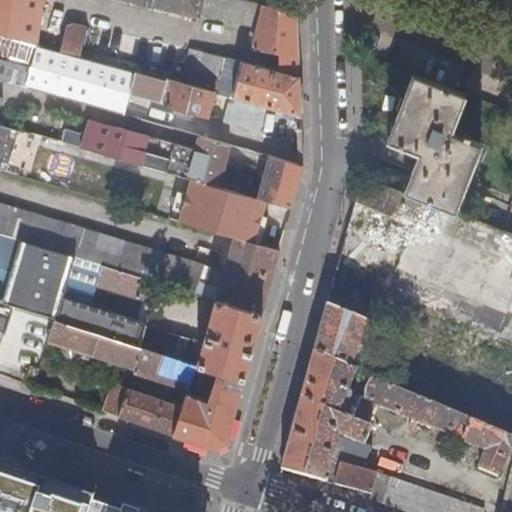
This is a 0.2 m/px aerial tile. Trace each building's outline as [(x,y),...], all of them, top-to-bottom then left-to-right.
[(0,0),(0,34),(38,44),(43,0),(0,0)] [(124,0),(201,18),(201,15),(243,25),(249,2),(241,0),(124,0)] [(258,28),(263,5),(249,2),(243,25),(258,28)] [(294,13),(277,8),(263,5),(258,28),(254,45),(257,49),(279,53),(278,72),(239,64),(229,98),(228,103),(298,120),(294,13)] [(69,25),(62,51),(81,56),(89,27),(74,24),(69,25)] [(38,44),(0,34),(0,79),(125,115),(132,90),(163,99),(168,79),(81,56),(62,51),(38,44)] [(214,93),(229,98),(239,64),(189,50),(179,83),(214,93)] [(413,73),(402,102),(454,122),(465,93),(413,73)] [(179,83),(173,82),(167,105),(208,115),(214,93),(179,83)] [(0,124),(21,131),(28,105),(0,97),(0,124)] [(420,151),(406,190),(455,210),(481,143),(468,138),(470,134),(464,132),(462,136),(451,131),(454,122),(402,102),(389,138),(420,151)] [(0,169),(8,172),(21,131),(0,124),(0,169)] [(230,144),(200,136),(196,151),(148,137),(148,139),(90,124),(86,137),(65,131),(61,142),(195,183),(217,190),(230,144)] [(291,211),(303,167),(270,158),(260,192),(241,186),(238,196),(271,205),(291,211)] [(260,248),(271,205),(238,196),(217,190),(195,183),(184,227),(234,241),(260,248)] [(204,266),(0,205),(0,235),(159,283),(216,299),(263,313),(280,254),(260,248),(234,241),(220,288),(205,283),(207,276),(201,275),(204,266)] [(354,206),(350,223),(366,227),(371,210),(354,206)] [(153,302),(159,283),(0,235),(0,301),(14,306),(56,320),(99,334),(140,346),(144,334),(147,324),(90,306),(96,285),(153,302)] [(210,268),(204,266),(201,275),(207,276),(210,268)] [(244,380),(263,313),(216,299),(212,315),(204,314),(199,331),(193,329),(190,338),(203,342),(197,365),(207,368),(217,371),(244,380)] [(14,306),(0,301),(0,316),(9,320),(14,306)] [(370,322),(327,304),(314,352),(351,368),(370,322)] [(99,334),(56,320),(49,341),(83,352),(77,368),(74,367),(64,396),(77,401),(93,354),(99,334)] [(183,360),(190,338),(152,326),(149,335),(145,348),(183,360)] [(105,410),(119,415),(129,386),(133,373),(142,347),(140,346),(99,334),(93,354),(126,365),(120,383),(114,382),(105,410)] [(145,348),(149,335),(144,334),(140,346),(142,347),(145,348)] [(203,342),(190,338),(183,360),(196,365),(197,365),(203,342)] [(186,395),(187,393),(189,386),(196,365),(183,360),(145,348),(142,347),(133,373),(182,388),(180,393),(186,395)] [(351,368),(314,352),(282,469),(371,494),(435,511),(483,511),(484,510),(378,472),(377,474),(346,465),(347,463),(335,447),(338,438),(342,440),(341,446),(350,459),(365,464),(372,447),(366,444),(372,427),(366,424),(375,404),(445,434),(443,439),(449,442),(451,437),(485,451),(478,468),(497,477),(509,450),(511,451),(511,436),(495,429),(371,377),(366,390),(364,398),(361,396),(357,398),(355,393),(352,390),(357,370),(351,368)] [(200,389),(207,368),(197,365),(196,365),(189,386),(200,389)] [(228,441),(244,380),(217,371),(208,400),(187,393),(186,395),(182,405),(173,433),(214,447),(228,441)] [(119,415),(173,433),(182,405),(177,403),(129,386),(119,415)] [(177,403),(182,405),(186,395),(180,393),(177,403)] [(144,511),(0,463),(0,511),(144,511)] [(511,511),(511,479),(511,480),(503,511),(511,511)] [(435,511),(371,494),(370,499),(406,511),(435,511)]
